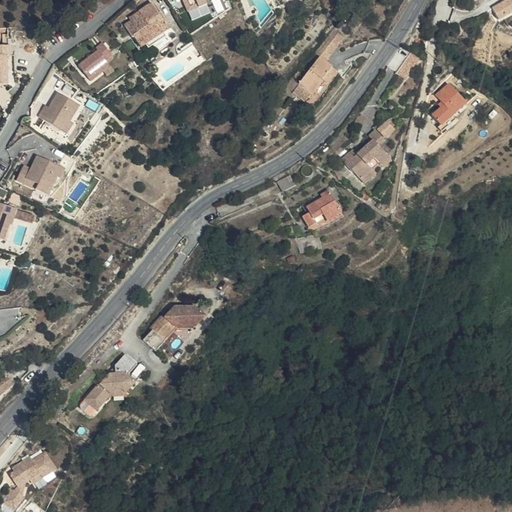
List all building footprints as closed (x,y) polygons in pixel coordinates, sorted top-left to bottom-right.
[(511,0),(504,0),(493,6),(500,20),(511,13),(511,0)] [(154,3),(140,12),(142,15),(139,18),(138,16),(131,20),(132,22),(127,25),(134,36),(135,35),(143,47),(147,44),(165,32),(171,28),(154,3)] [(168,37),(165,32),(147,44),(150,49),(168,37)] [(363,34),(344,58),(350,63),(370,39),(363,34)] [(89,63),(87,60),(81,65),(93,81),(105,71),(104,69),(110,64),(108,61),(114,56),(105,44),(98,49),(100,51),(92,57),(94,59),(89,63)] [(12,45),(0,45),(0,85),(8,85),(7,58),(13,57),(12,45)] [(429,57),(419,50),(413,59),(423,66),(429,57)] [(425,73),(434,60),(429,57),(423,66),(420,70),(425,73)] [(322,84),(329,90),(335,94),(346,80),(351,84),(356,77),(351,74),(356,68),(350,63),(344,58),(322,84)] [(228,71),(232,68),(227,61),(223,63),(228,71)] [(228,71),(223,63),(216,68),(221,75),(228,71)] [(104,69),(105,71),(109,76),(116,71),(110,64),(104,69)] [(351,74),(356,77),(360,72),(356,68),(351,74)] [(316,92),(323,98),(329,90),(322,84),(316,92)] [(80,92),(69,107),(66,111),(63,109),(58,116),(80,131),(88,120),(89,121),(100,107),(80,92)] [(458,105),(464,113),(466,115),(464,118),(455,126),(464,134),(462,137),(465,140),(478,128),(475,124),(489,111),(471,92),(458,105)] [(102,108),(100,107),(89,121),(88,120),(80,131),(85,135),(93,124),(92,123),(102,108)] [(389,118),(382,114),(376,125),(383,129),(389,118)] [(375,161),(370,155),(362,162),(384,187),(394,178),(392,175),(399,168),(402,172),(410,164),(399,151),(405,145),(404,143),(414,134),(409,128),(398,137),(396,134),(389,139),(393,145),(377,158),(378,159),(375,161)] [(373,153),(370,155),(375,161),(378,159),(377,158),(373,153)] [(40,182),(37,189),(51,195),(64,168),(39,156),(33,169),(25,166),(18,181),(26,184),(30,178),(40,182)] [(360,177),(358,170),(354,171),(356,180),(360,183),(364,180),(360,177)] [(26,184),(37,189),(40,182),(30,178),(26,184)] [(316,189),(311,181),(298,187),(303,196),(316,189)] [(350,194),(351,197),(358,208),(364,204),(356,190),(350,194)] [(358,208),(351,197),(343,201),(345,205),(330,214),(333,218),(326,223),(333,233),(340,229),(337,225),(346,220),(349,224),(351,228),(365,219),(358,208)] [(18,208),(0,201),(0,237),(6,240),(11,224),(12,225),(15,217),(18,209),(18,208)] [(18,209),(15,217),(33,223),(36,215),(18,209)] [(337,225),(340,229),(349,224),(346,220),(337,225)] [(206,321),(215,309),(203,300),(182,301),(173,313),(170,311),(158,327),(162,330),(154,340),(169,351),(176,341),(173,339),(186,322),(185,322),(189,317),(202,317),(206,321)] [(140,393),(148,382),(140,376),(148,364),(135,354),(125,367),(129,374),(120,374),(98,403),(111,413),(125,396),(129,391),(137,391),(140,393)] [(140,376),(148,382),(157,370),(148,364),(140,376)] [(0,403),(11,387),(1,380),(0,381),(0,403)] [(134,402),(140,393),(137,391),(129,391),(125,396),(134,402)] [(18,474),(12,478),(18,488),(27,482),(29,487),(46,478),(47,481),(59,474),(50,456),(35,465),(33,462),(16,471),(18,474)] [(18,488),(20,492),(29,487),(27,482),(18,488)] [(16,511),(25,501),(14,492),(4,504),(13,511),(16,511)]
